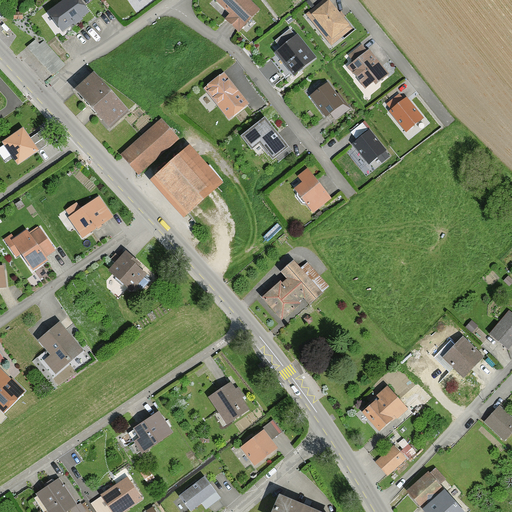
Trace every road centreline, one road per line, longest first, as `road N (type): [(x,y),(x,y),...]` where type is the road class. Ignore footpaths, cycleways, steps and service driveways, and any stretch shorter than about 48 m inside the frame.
road 1 (tertiary): [(43,97),(249,325)]
road 2 (residential): [(249,325),(0,492)]
road 3 (residential): [(167,3),(241,56),(350,195)]
road 4 (residential): [(377,506),(511,369)]
road 5 (residential): [(43,97),(75,65),(167,3)]
road 6 (residential): [(350,0),(448,120)]
road 7 (tertiary): [(249,325),(329,431)]
road 8 (residential): [(329,431),(236,511)]
